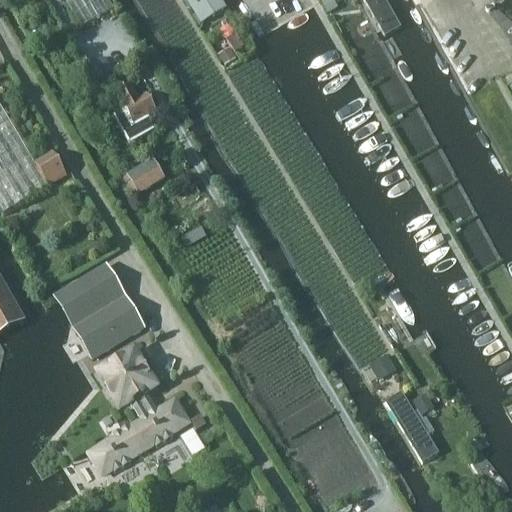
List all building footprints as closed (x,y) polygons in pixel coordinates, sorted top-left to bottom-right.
[(222,12),(215,0),(185,0),(201,25),(222,12)] [(382,0),(363,0),(384,38),(399,30),(382,0)] [(235,36),(226,42),(234,55),(243,49),(235,36)] [(117,97),(123,109),(133,127),(149,119),(156,115),(146,97),(138,101),(131,89),(117,97)] [(67,179),(52,153),(32,165),(0,109),(0,212),(3,217),(67,179)] [(136,191),(160,176),(152,163),(127,178),(136,191)] [(54,299),(92,362),(143,331),(105,268),(54,299)] [(0,335),(23,322),(0,280),(0,335)] [(154,389),(133,355),(99,376),(120,410),(129,404),(141,424),(157,414),(156,411),(152,414),(145,403),(149,401),(145,395),(154,389)] [(374,363),(381,379),(396,372),(389,356),(374,363)] [(37,438),(47,446),(85,400),(76,392),(37,438)] [(401,395),(385,405),(422,466),(438,456),(401,395)] [(157,414),(141,424),(130,431),(129,428),(113,438),(114,441),(89,456),(102,478),(113,471),(114,474),(130,464),(129,461),(154,446),(156,448),(172,438),(170,436),(187,425),(174,404),(157,414)] [(200,418),(191,423),(196,431),(205,426),(200,418)]
